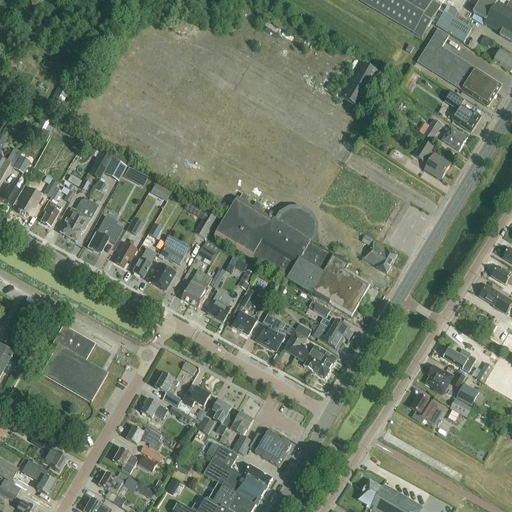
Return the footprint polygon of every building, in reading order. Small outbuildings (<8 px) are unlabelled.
[(354,0),(421,39),(440,6),(433,2),(433,0),(354,0)] [(511,4),(509,3),(506,9),(497,4),(499,2),(494,0),(480,0),(473,13),(486,21),(484,24),(501,34),(503,31),(511,35),(511,4)] [(471,31),(444,14),(436,28),(463,44),(471,31)] [(488,108),(502,87),(442,49),(449,38),(438,31),(417,63),(488,108)] [(500,37),(511,44),(511,35),(503,31),(501,34),(500,37)] [(482,44),(489,46),(491,39),(484,37),(482,44)] [(410,52),(413,46),(409,44),(405,50),(410,52)] [(511,73),(511,70),(511,58),(500,51),(494,63),(511,73)] [(360,63),(340,97),(360,110),(381,75),(360,63)] [(57,87),(48,106),(58,112),(68,93),(57,87)] [(460,128),(471,134),(481,119),(471,112),(470,112),(461,107),(465,102),(452,94),(445,104),(455,110),(453,114),(457,117),(453,122),(461,127),(460,128)] [(43,118),(37,130),(44,133),(50,121),(43,118)] [(442,127),(433,121),(429,127),(423,123),(418,131),(424,135),(423,137),(432,142),(442,127)] [(0,181),(9,167),(13,170),(22,154),(14,149),(6,163),(1,160),(2,159),(0,153),(0,152),(7,140),(6,139),(14,125),(9,122),(1,136),(0,135),(0,181)] [(459,153),(467,140),(451,129),(449,131),(446,130),(443,134),(446,136),(442,142),(459,153)] [(41,132),(38,138),(46,143),(49,137),(41,132)] [(77,151),(83,143),(78,140),(72,148),(77,151)] [(434,156),(430,154),(433,149),(423,142),(413,157),(428,166),(425,171),(441,181),(451,166),(434,155),(434,156)] [(88,174),(100,181),(111,160),(100,153),(88,174)] [(21,157),(13,170),(22,175),(30,163),(21,157)] [(112,160),(104,175),(118,182),(126,168),(112,160)] [(134,183),(139,174),(127,168),(123,177),(134,183)] [(78,188),(81,182),(71,176),(67,182),(78,188)] [(18,191),(23,183),(16,179),(12,187),(10,186),(1,201),(12,207),(21,193),(18,191)] [(52,180),(43,195),(50,198),(58,184),(52,180)] [(161,187),(156,184),(151,193),(156,196),(161,187)] [(28,188),(17,207),(19,208),(18,211),(28,216),(32,209),(34,210),(42,196),(28,188)] [(54,205),(60,194),(55,191),(43,213),(46,214),(41,223),(50,229),(61,209),(54,205)] [(75,195),(69,192),(63,200),(69,204),(75,195)] [(238,198),(214,237),(357,322),(376,290),(380,284),(377,283),(378,281),(352,265),(355,260),(340,250),(336,257),(312,242),(316,236),(316,225),(310,216),(301,210),(290,210),(281,215),(277,222),(238,198)] [(80,202),(75,212),(72,210),(64,223),(65,224),(60,234),(68,239),(84,211),(83,211),(88,202),(85,200),(80,202)] [(89,202),(84,211),(68,239),(76,243),(82,233),(83,234),(98,207),(89,202)] [(217,220),(188,203),(184,210),(203,221),(195,234),(205,241),(217,220)] [(168,221),(175,209),(167,204),(160,216),(168,221)] [(96,235),(88,249),(100,256),(108,242),(114,245),(123,229),(116,226),(117,223),(106,217),(97,235),(96,235)] [(133,219),(126,231),(136,236),(143,224),(133,219)] [(158,220),(144,245),(151,249),(165,223),(158,220)] [(368,247),(372,240),(365,236),(361,243),(368,247)] [(130,241),(128,246),(124,244),(117,256),(119,257),(115,264),(124,269),(128,262),(130,263),(137,251),(131,248),(134,243),(130,241)] [(210,263),(218,251),(206,243),(198,256),(210,263)] [(386,275),(397,256),(387,250),(386,251),(374,244),(364,261),(377,269),(376,269),(386,275)] [(165,248),(160,255),(176,264),(180,256),(165,248)] [(511,251),(509,249),(502,259),(511,265),(511,251)] [(140,260),(132,274),(143,279),(156,255),(146,250),(141,260),(140,260)] [(158,266),(149,283),(165,292),(174,274),(158,266)] [(511,286),(511,277),(497,268),(491,278),(505,286),(507,284),(511,286)] [(242,278),(245,273),(236,269),(233,274),(242,278)] [(245,291),(254,276),(246,271),(237,287),(245,291)] [(190,305),(206,276),(198,272),(182,301),(190,305)] [(216,290),(223,277),(217,274),(210,287),(216,290)] [(212,280),(206,276),(190,305),(198,310),(209,290),(207,289),(212,280)] [(282,287),(273,283),(264,300),(273,305),(282,287)] [(511,305),(511,303),(486,287),(479,298),(498,310),(506,315),(511,305)] [(248,311),(256,295),(248,291),(245,296),(246,297),(241,306),(239,305),(236,311),(240,313),(241,313),(244,308),(248,311)] [(223,324),(232,309),(229,307),(232,301),(219,294),(208,314),(212,317),(212,318),(223,324)] [(313,312),(326,320),(330,313),(317,305),(313,312)] [(248,338),(256,322),(240,314),(232,329),(248,338)] [(282,332),(286,326),(268,316),(262,325),(268,328),(270,325),(273,327),(270,332),(265,329),(257,343),(276,353),(284,339),(275,334),(277,329),(282,332)] [(344,340),(348,342),(352,334),(349,333),(351,330),(336,322),(334,321),(329,331),(342,339),(344,340)] [(296,332),(308,339),(311,332),(300,325),(296,332)] [(343,342),(341,341),(342,339),(329,331),(320,325),(313,338),(318,341),(337,352),(343,342)] [(63,327),(37,378),(92,405),(106,376),(84,365),(95,343),(63,327)] [(308,339),(296,332),(295,333),(295,332),(284,352),(306,365),(304,368),(326,380),(337,361),(323,353),(324,352),(316,348),(313,353),(303,347),(307,340),(307,339),(308,339)] [(0,377),(12,355),(0,348),(0,377)] [(443,359),(468,374),(476,361),(470,358),(471,356),(462,351),(460,356),(449,350),(443,359)] [(478,381),(483,385),(493,369),(486,365),(483,370),(484,371),(478,381)] [(193,377),(197,371),(191,367),(187,374),(193,377)] [(434,393),(442,397),(453,378),(443,373),(441,375),(430,369),(425,378),(428,380),(424,387),(434,392),(434,393)] [(166,374),(165,376),(164,375),(156,390),(167,396),(167,395),(172,398),(178,389),(172,386),(175,381),(170,378),(171,377),(166,374)] [(458,374),(454,382),(461,386),(465,379),(458,374)] [(463,385),(456,399),(471,407),(479,393),(463,385)] [(187,416),(191,409),(194,403),(204,409),(210,397),(197,389),(192,397),(187,394),(181,405),(178,410),(187,416)] [(424,421),(435,427),(439,420),(431,415),(435,407),(430,404),(431,403),(419,396),(411,410),(416,412),(412,419),(422,425),(424,421)] [(166,404),(173,407),(178,410),(181,405),(170,398),(166,404)] [(164,421),(168,412),(159,407),(160,406),(150,400),(142,414),(152,420),(154,415),(164,421)] [(455,400),(450,410),(466,419),(471,409),(455,400)] [(214,421),(217,423),(227,429),(233,419),(229,416),(232,410),(219,402),(213,413),(217,415),(214,421)] [(187,416),(178,410),(173,407),(169,413),(180,419),(178,421),(189,427),(193,419),(187,416)] [(242,437),(243,438),(246,432),(248,433),(254,422),(240,414),(237,421),(233,419),(227,429),(242,437)] [(205,419),(198,430),(208,436),(215,424),(205,419)] [(144,434),(134,429),(127,441),(137,447),(141,440),(151,446),(154,441),(158,444),(162,438),(150,431),(148,434),(145,432),(144,434)] [(256,453),(255,455),(278,469),(291,448),(290,445),(278,437),(278,436),(270,431),(269,431),(264,440),(256,453)] [(30,443),(42,450),(46,442),(35,435),(30,443)] [(258,436),(250,450),(256,453),(264,440),(258,436)] [(243,456),(251,442),(243,438),(242,437),(234,451),(243,456)] [(213,459),(219,448),(213,444),(206,455),(213,459)] [(41,463),(49,468),(59,473),(67,461),(57,455),(60,450),(51,445),(41,463)] [(238,457),(220,447),(219,448),(213,459),(231,469),(238,457)] [(158,456),(144,448),(140,454),(155,462),(158,456)] [(122,471),(128,474),(130,476),(138,461),(136,460),(136,459),(132,456),(122,450),(114,464),(124,469),(122,471)] [(152,474),(157,465),(143,457),(138,466),(152,474)] [(213,459),(203,476),(217,484),(256,507),(267,488),(245,475),(244,477),(231,469),(213,459)] [(0,476),(6,480),(12,469),(0,462),(0,476)] [(181,464),(177,470),(183,474),(187,467),(181,464)] [(250,467),(245,475),(267,488),(268,488),(272,480),(250,467)] [(38,468),(32,477),(41,483),(36,490),(46,496),(54,483),(45,478),(47,473),(38,468)] [(122,509),(125,502),(117,498),(125,485),(118,481),(118,480),(108,474),(100,488),(110,494),(116,497),(113,503),(122,509)] [(168,488),(176,492),(181,482),(173,478),(168,488)] [(0,494),(13,503),(21,490),(5,480),(4,481),(1,479),(0,480),(0,494)] [(129,479),(125,485),(136,491),(139,485),(129,479)] [(370,482),(359,502),(368,507),(367,509),(371,511),(419,511),(422,508),(384,486),(382,490),(370,482)] [(217,484),(208,501),(227,511),(253,511),(256,507),(217,484)] [(178,503),(172,511),(227,511),(208,501),(206,499),(201,508),(194,504),(191,511),(178,503)] [(92,500),(85,511),(111,511),(108,510),(102,507),(103,507),(92,500)] [(36,511),(38,511),(28,505),(27,506),(22,503),(18,509),(23,511),(36,511)]
